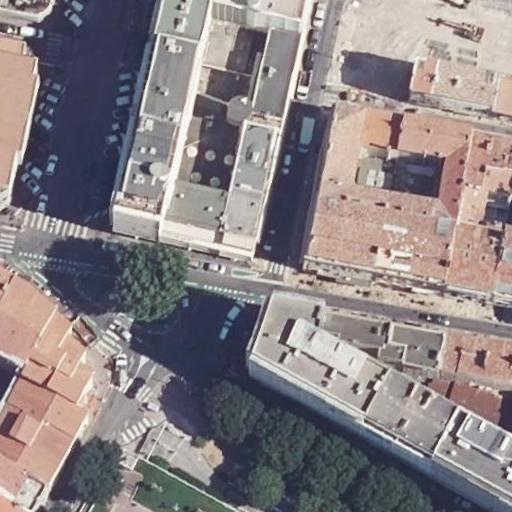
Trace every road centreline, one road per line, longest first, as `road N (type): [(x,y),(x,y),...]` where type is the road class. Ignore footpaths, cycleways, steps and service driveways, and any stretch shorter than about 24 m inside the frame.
road 1 (residential): [(463,511),(182,367)]
road 2 (residential): [(334,0),(271,285)]
road 3 (tertiary): [(271,285),(511,332)]
road 4 (tertiary): [(271,285),(58,248)]
road 5 (tertiary): [(58,248),(98,57)]
road 6 (residential): [(54,511),(144,348)]
road 7 (residential): [(144,348),(112,333),(58,248)]
road 8 (residential): [(182,367),(211,306),(271,285)]
